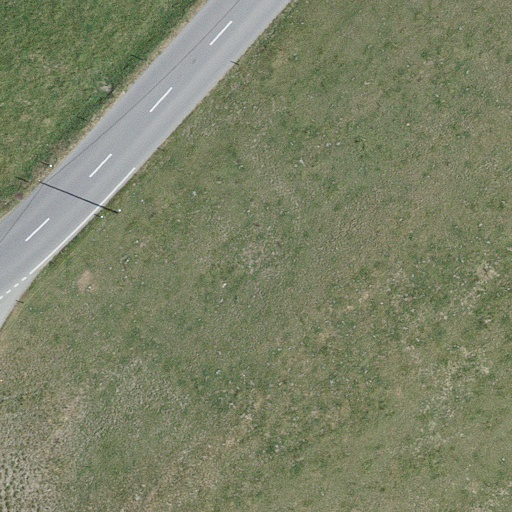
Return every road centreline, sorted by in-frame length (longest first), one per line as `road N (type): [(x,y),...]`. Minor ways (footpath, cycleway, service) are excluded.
road 1 (tertiary): [(0,269),(264,0)]
road 2 (track): [(38,511),(51,416),(0,302)]
